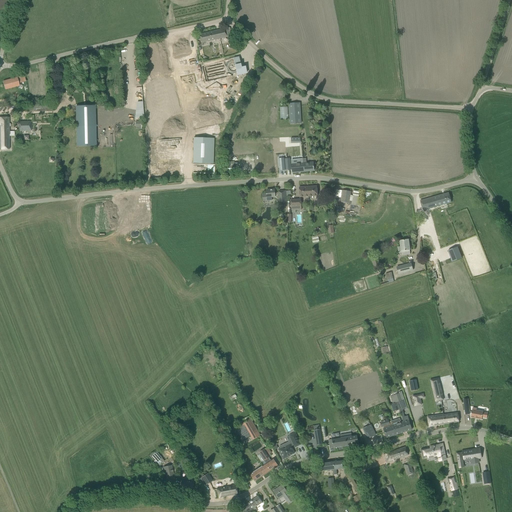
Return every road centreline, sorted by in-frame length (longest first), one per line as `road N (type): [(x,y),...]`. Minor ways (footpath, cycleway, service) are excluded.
road 1 (unclassified): [(511,439),(457,425),(303,459),(217,502),(138,490),(67,511)]
road 2 (unclassified): [(20,202),(225,180),(310,176),(422,189),(476,177)]
road 3 (unclassified): [(468,110),(316,96),(226,18)]
road 4 (unclassified): [(0,66),(226,18)]
